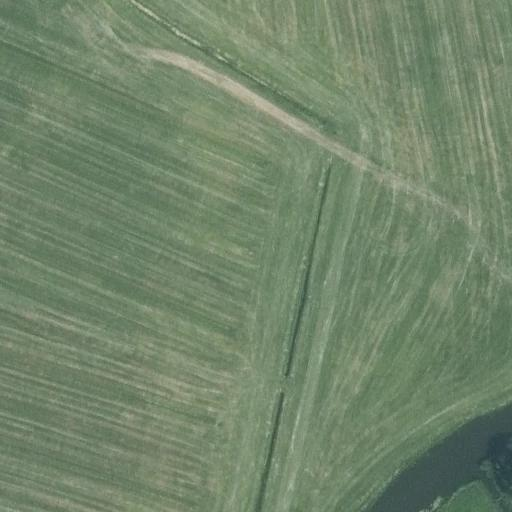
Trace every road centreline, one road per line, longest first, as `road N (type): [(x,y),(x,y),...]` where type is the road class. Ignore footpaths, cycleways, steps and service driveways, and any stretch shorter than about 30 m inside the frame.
road 1 (track): [(359,164),(283,511)]
road 2 (track): [(128,45),(359,164)]
road 3 (track): [(359,164),(462,216),(511,256)]
